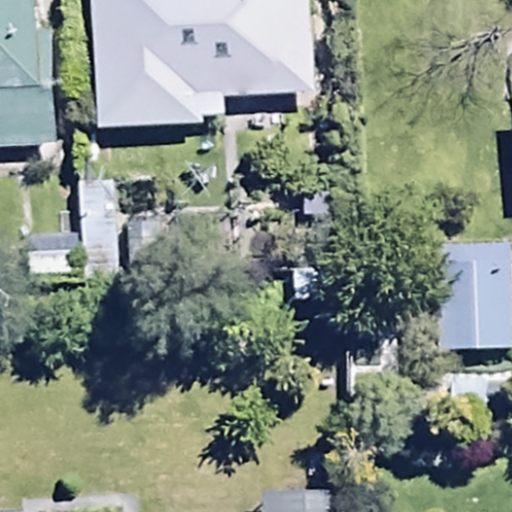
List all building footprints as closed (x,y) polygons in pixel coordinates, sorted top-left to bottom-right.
[(51,0),(0,0),(0,163),(58,161),(51,0)] [(320,0),(96,0),(102,147),(209,143),(208,130),(232,129),(231,115),(326,111),(320,0)] [(117,194),(81,195),(83,253),(120,252),(117,194)] [(511,259),(446,259),(444,365),(511,366),(511,259)] [(392,325),(344,326),(348,441),(396,440),(392,325)]
